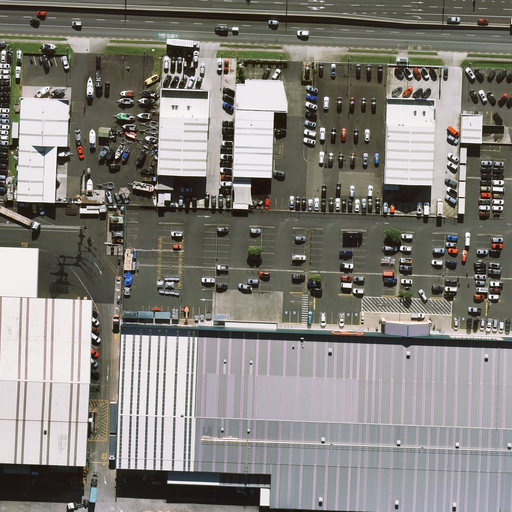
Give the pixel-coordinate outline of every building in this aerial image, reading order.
[(288,103),(284,81),(246,80),(246,84),(238,84),(234,188),(253,188),(253,177),(273,178),(276,112),(288,113),(288,103)] [(210,91),(162,89),(158,189),(175,190),(176,175),(207,177),(210,91)] [(23,95),(19,194),(50,196),(53,143),(66,144),(68,97),(23,95)] [(436,100),(388,98),(384,184),(432,186),(436,100)] [(483,106),(464,105),(462,143),(482,144),(483,106)] [(109,138),(109,129),(99,128),(99,137),(109,138)] [(128,243),(127,257),(142,258),(143,244),(128,243)] [(0,466),(75,469),(82,306),(31,304),(33,249),(0,247),(0,466)] [(127,266),(126,279),(141,279),(141,266),(127,266)] [(125,311),(140,311),(140,299),(126,298),(125,311)] [(511,511),(511,337),(199,327),(193,468),(220,469),(219,484),(270,486),(270,505),(456,511),(511,511)]
